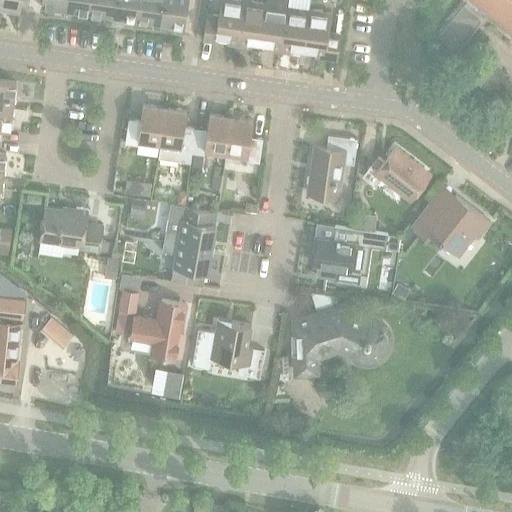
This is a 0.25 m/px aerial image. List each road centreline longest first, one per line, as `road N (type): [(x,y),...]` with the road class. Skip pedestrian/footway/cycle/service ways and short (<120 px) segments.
road 1 (tertiary): [(388,504),(0,434)]
road 2 (residential): [(119,69),(101,174),(37,166),(60,60)]
road 3 (residential): [(388,504),(411,481),(419,448),(511,332)]
road 4 (unknown): [(395,479),(407,438),(511,304)]
road 5 (residential): [(290,93),(119,69)]
road 6 (residential): [(511,189),(414,112),(371,104)]
road 7 (residential): [(206,283),(279,292),(288,226),(264,223)]
road 8 (residential): [(264,223),(290,93)]
